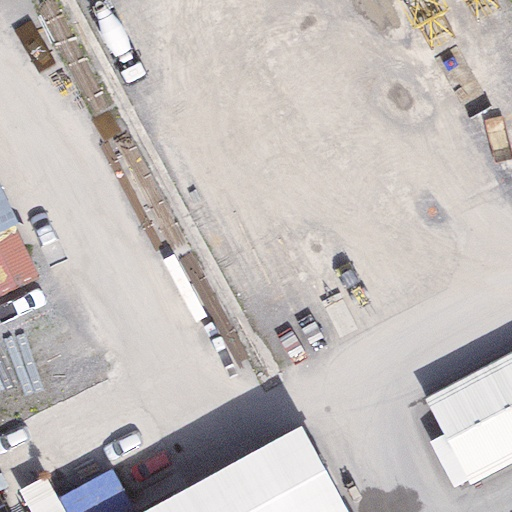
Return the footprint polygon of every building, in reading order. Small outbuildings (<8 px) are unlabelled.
[(0,310),(0,322),(18,357),(74,327),(51,284),(0,310)] [(511,357),(425,400),(470,489),(511,468),(511,357)] [(342,511),(313,449),(178,511),(342,511)] [(0,511),(14,505),(0,472),(0,511)] [(37,499),(40,511),(134,511),(137,511),(126,474),(37,499)]
